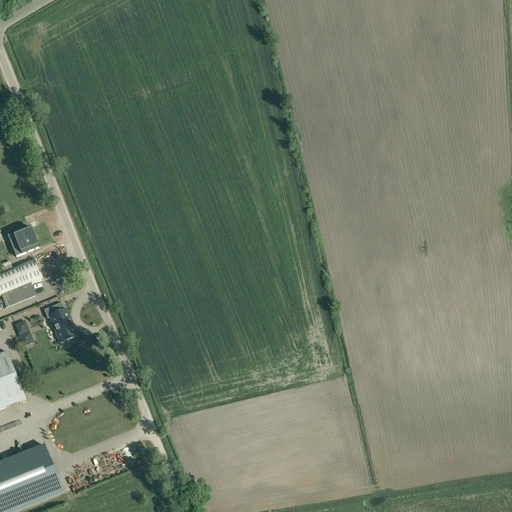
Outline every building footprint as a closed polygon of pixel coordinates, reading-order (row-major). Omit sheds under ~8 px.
[(30,228),(8,237),(13,248),(17,258),(39,249),(38,248),(39,246),(38,244),(36,243),(34,239),(33,234),(33,233),(32,230),(31,229),(30,228)] [(12,269),(10,262),(0,266),(3,273),(0,273),(0,297),(1,297),(6,309),(37,297),(32,285),(43,281),(34,260),(12,269)] [(63,304),(45,311),(48,319),(51,318),(61,343),(74,338),(69,326),(68,326),(66,319),(69,318),(63,304)] [(16,326),(19,335),(28,331),(25,322),(16,326)] [(0,355),(0,410),(25,400),(6,353),(0,355)] [(44,447),(0,464),(0,511),(17,511),(63,494),(44,447)]
